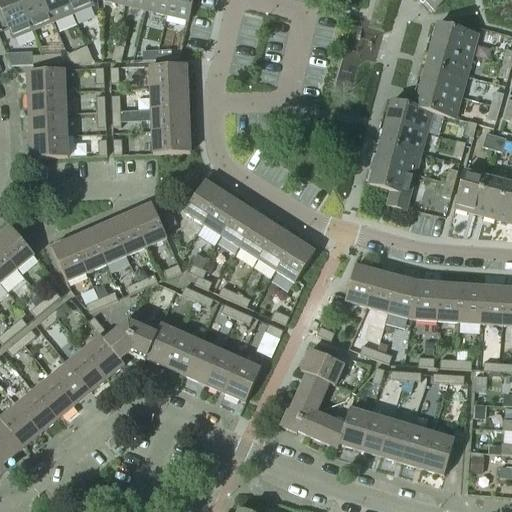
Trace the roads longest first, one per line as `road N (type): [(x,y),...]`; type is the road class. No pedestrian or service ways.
road 1 (residential): [(511,258),(430,252),(344,232),(278,204),(217,162),(215,104),(234,0)]
road 2 (tertiary): [(246,454),(142,407),(122,414),(7,511)]
road 3 (tertiary): [(405,511),(246,454)]
